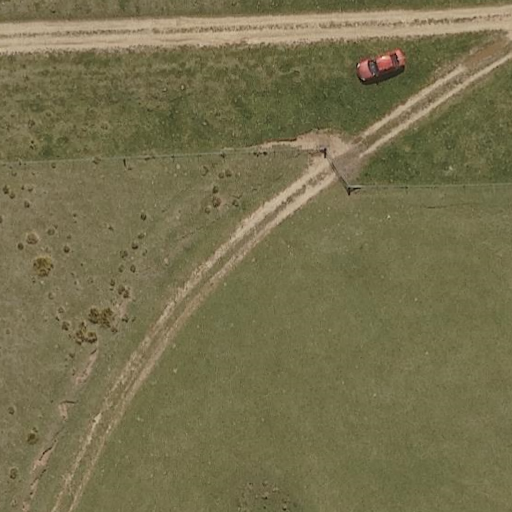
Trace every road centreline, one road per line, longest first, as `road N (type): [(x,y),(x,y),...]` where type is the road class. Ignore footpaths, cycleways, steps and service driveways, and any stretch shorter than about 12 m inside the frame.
road 1 (track): [(511,71),(393,121),(174,313),(68,511)]
road 2 (track): [(511,2),(0,34)]
